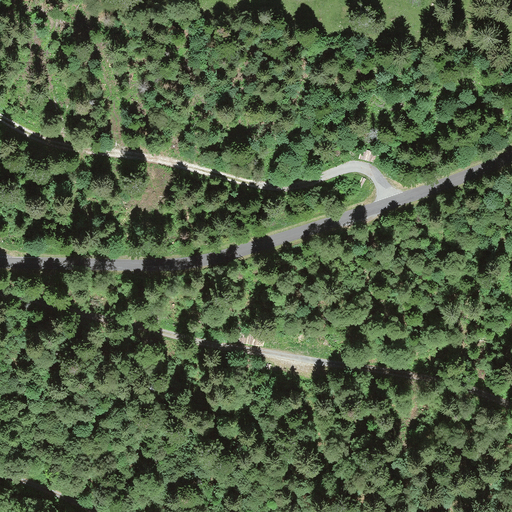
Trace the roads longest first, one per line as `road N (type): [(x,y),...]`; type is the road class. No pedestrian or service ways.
road 1 (tertiary): [(511,157),(449,188),(215,258),(0,262)]
road 2 (track): [(0,294),(224,345),(462,384),(511,402)]
road 3 (track): [(394,202),(360,166),(302,183),(250,183),(60,145),(0,117)]
